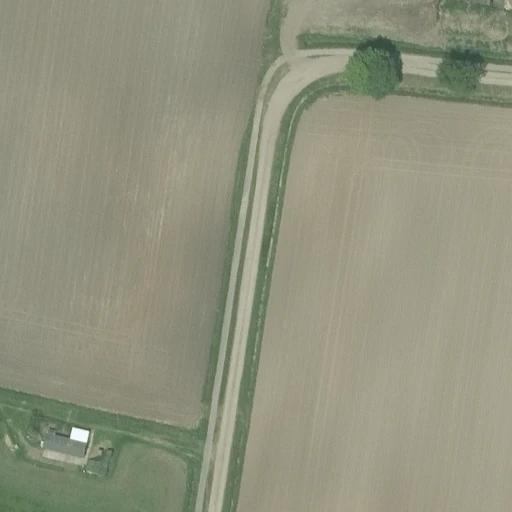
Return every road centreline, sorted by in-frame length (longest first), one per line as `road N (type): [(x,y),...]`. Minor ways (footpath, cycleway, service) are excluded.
road 1 (track): [(212,511),(279,103),(326,71),(359,68),(511,85)]
road 2 (track): [(221,454),(0,406)]
